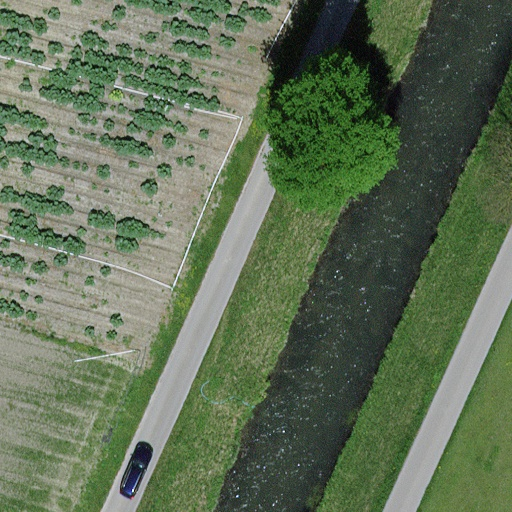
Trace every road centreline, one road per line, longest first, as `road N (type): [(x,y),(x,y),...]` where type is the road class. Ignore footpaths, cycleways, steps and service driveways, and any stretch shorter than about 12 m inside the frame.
road 1 (track): [(348,0),(123,511)]
road 2 (unclassified): [(396,511),(511,251)]
